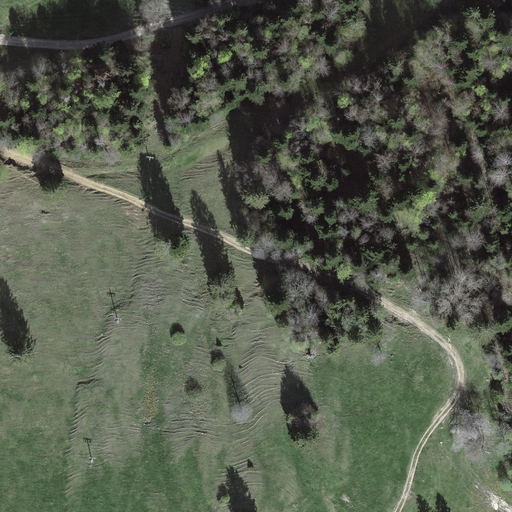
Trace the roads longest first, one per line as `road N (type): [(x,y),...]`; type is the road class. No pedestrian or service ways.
road 1 (track): [(0,149),(369,294),(445,344),(461,369),(460,386),(423,438),(396,511)]
road 2 (track): [(251,0),(100,41),(0,39)]
